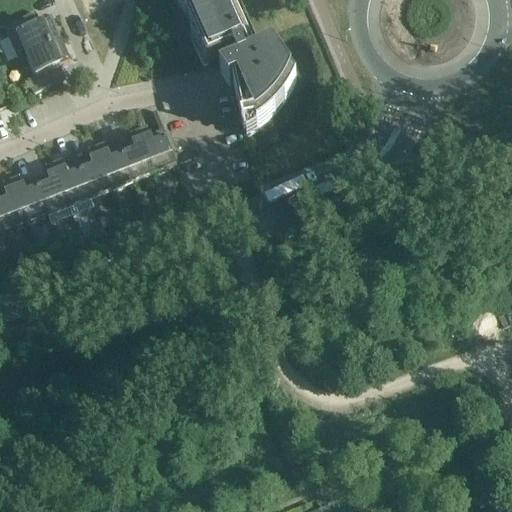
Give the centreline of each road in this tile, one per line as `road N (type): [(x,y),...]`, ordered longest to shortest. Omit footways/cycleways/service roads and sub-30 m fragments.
road 1 (tertiary): [(0,319),(363,173),(395,142),(414,93)]
road 2 (residential): [(220,173),(187,101),(170,96),(104,108)]
road 3 (secondary): [(360,0),(358,41),(370,65),(414,93)]
